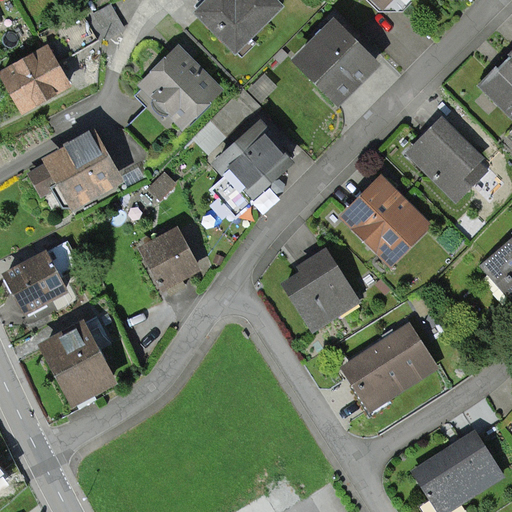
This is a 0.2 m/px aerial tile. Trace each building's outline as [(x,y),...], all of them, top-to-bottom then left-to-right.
[(204,0),(192,13),(235,56),(284,7),(277,0),(204,0)] [(370,0),(382,11),(393,0),(370,0)] [(381,65),(334,17),(290,61),(338,108),(381,65)] [(48,44),(0,71),(0,77),(22,115),(72,87),(48,44)] [(179,44),(136,86),(182,132),(225,91),(179,44)] [(511,49),(476,85),(511,120),(511,49)] [(442,116),(405,154),(456,204),(493,167),(442,116)] [(258,124),(215,163),(250,202),(293,163),(258,124)] [(94,130),(42,160),(72,212),(124,183),(94,130)] [(381,174),(338,217),(391,269),(434,226),(381,174)] [(178,227),(138,248),(162,293),(202,271),(178,227)] [(299,272),(280,284),(312,335),(361,303),(326,248),(296,267),(299,272)] [(511,250),(490,268),(511,294),(511,250)] [(53,255),(9,278),(30,318),(73,295),(53,255)] [(84,320),(37,345),(71,409),(118,384),(84,320)] [(409,323),(340,368),(370,414),(440,369),(409,323)] [(479,441),(418,480),(438,511),(464,511),(507,485),(479,441)]
